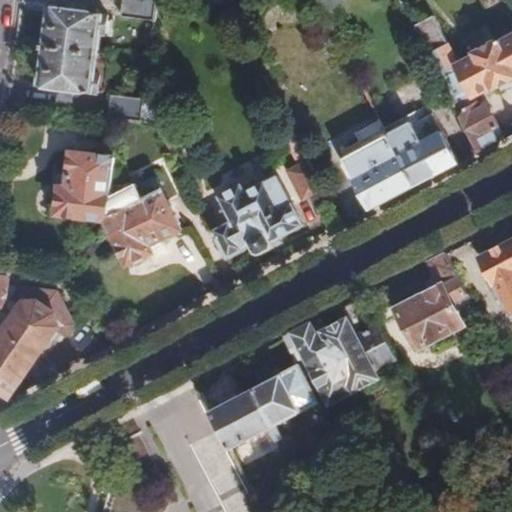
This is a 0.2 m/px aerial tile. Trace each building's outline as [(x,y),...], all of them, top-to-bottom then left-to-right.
[(157,0),(124,0),(123,17),(156,21),(157,0)] [(51,8),(47,49),(99,55),(101,34),(106,36),(108,16),(86,13),(86,7),(69,6),(68,11),(51,8)] [(436,13),(416,24),(450,92),(481,152),(506,138),(485,99),(470,107),(463,95),(473,90),(475,95),(494,85),(496,88),(503,84),(511,79),(511,35),(504,40),(503,37),(478,49),(481,53),(461,63),(436,13)] [(99,55),(47,49),(42,87),(58,89),(57,94),(76,96),(76,92),(99,94),(101,74),(97,74),(99,55)] [(511,79),(503,84),(506,90),(511,86),(511,79)] [(111,119),(122,120),(145,122),(146,106),(147,99),(113,96),(111,119)] [(146,106),(145,122),(156,124),(157,107),(146,106)] [(386,128),(416,187),(461,163),(435,116),(430,118),(424,107),(386,128)] [(111,119),(102,118),(101,132),(121,135),(122,125),(122,120),(111,119)] [(386,128),(382,119),(356,133),(360,140),(345,150),(349,157),(346,160),(372,210),(416,187),(386,128)] [(122,120),(122,125),(133,152),(175,155),(159,124),(156,124),(145,122),(122,120)] [(58,217),(107,222),(112,216),(118,158),(74,154),(69,189),(61,188),(58,217)] [(314,195),(324,190),(309,161),(289,173),(304,201),(314,195)] [(214,230),(230,259),(252,247),(256,253),(261,254),(272,248),(274,244),(272,241),(302,225),(277,178),(246,195),(241,186),(205,205),(218,229),(214,230)] [(112,216),(107,222),(130,269),(158,256),(155,251),(153,247),(163,243),(185,232),(165,190),(112,216)] [(153,247),(155,251),(165,246),(163,243),(153,247)] [(511,244),(485,258),(511,310),(511,244)] [(481,318),(447,254),(431,263),(437,275),(443,287),(430,294),(400,311),(420,350),(481,318)] [(10,271),(0,269),(0,307),(6,308),(19,316),(0,342),(0,387),(1,389),(12,396),(54,334),(58,329),(68,336),(75,326),(59,293),(8,288),(10,271)] [(443,287),(437,275),(430,278),(432,283),(425,285),(430,294),(443,287)] [(323,319),(286,338),(297,358),(299,362),(310,358),(336,409),(340,410),(352,404),(351,399),(350,395),(381,378),(377,370),(398,360),(364,297),(343,309),(348,321),(329,332),(323,319)] [(297,367),(258,389),(278,426),(321,403),(301,365),(297,367)] [(213,413),(233,450),(271,431),(278,443),(285,439),(278,426),(258,389),(219,410),(213,413)] [(214,404),(209,405),(213,413),(219,410),(214,404)] [(323,511),(348,511),(373,499),(366,486),(322,509),(323,511)]
